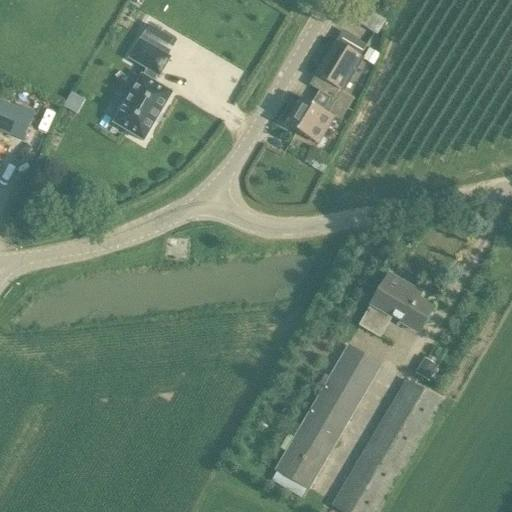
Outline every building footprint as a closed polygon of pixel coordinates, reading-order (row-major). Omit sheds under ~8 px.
[(384,5),(381,11),(386,14),(390,9),(384,5)] [(287,122),(288,124),(287,126),(315,143),(331,116),(328,114),(336,101),(333,100),(340,89),(340,90),(367,45),(359,41),(353,53),(335,43),(310,86),(319,92),(312,104),(304,99),(295,114),(292,114),(287,122)] [(149,89),(121,138),(151,155),(179,106),(158,95),(163,88),(166,90),(177,70),(146,54),(136,73),(155,83),(151,91),(149,89)] [(23,111),(0,101),(0,132),(12,137),(23,111)] [(432,309),(409,295),(412,290),(389,276),(360,326),(379,337),(391,317),(418,333),(432,309)] [(274,471),(277,472),(272,481),(302,499),(380,366),(347,347),(274,471)] [(428,380),(436,367),(425,361),(417,374),(428,380)] [(376,511),(442,403),(406,381),(331,506),(341,511),(376,511)]
